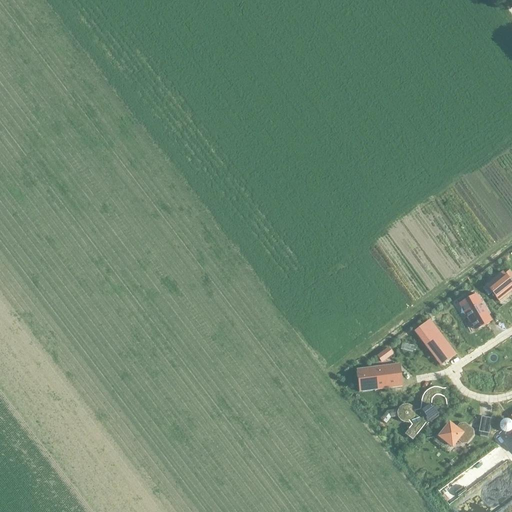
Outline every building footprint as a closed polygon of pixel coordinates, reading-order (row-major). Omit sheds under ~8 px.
[(511,284),(502,273),(486,285),(499,302),(511,291),(511,284)] [(477,296),(460,305),(475,330),(491,320),(477,296)] [(430,322),(419,330),(444,363),(455,355),(430,322)] [(461,330),(453,335),(463,350),(471,345),(461,330)] [(388,348),(377,357),(382,362),(393,354),(388,348)] [(372,372),(361,373),(363,388),(374,387),(374,390),(387,388),(387,385),(398,384),(396,369),(385,370),(385,367),(372,369),(372,372)] [(400,409),(398,417),(401,421),(404,422),(408,422),(411,426),(409,430),(417,436),(429,420),(429,419),(432,419),(437,415),(431,407),(432,400),(434,397),(436,396),(440,396),(444,397),(445,399),(446,401),(446,405),(447,405),(447,388),(445,389),(442,389),(440,388),(438,388),(434,388),(430,389),(427,391),(424,394),(422,397),(421,401),(420,410),(414,412),(411,409),(408,406),(403,407),(400,409)] [(493,419),(485,418),(482,433),(490,434),(493,419)] [(448,425),(438,438),(451,448),(456,441),(461,445),(466,444),(472,436),(472,431),(464,425),(459,426),(455,431),(448,425)]
